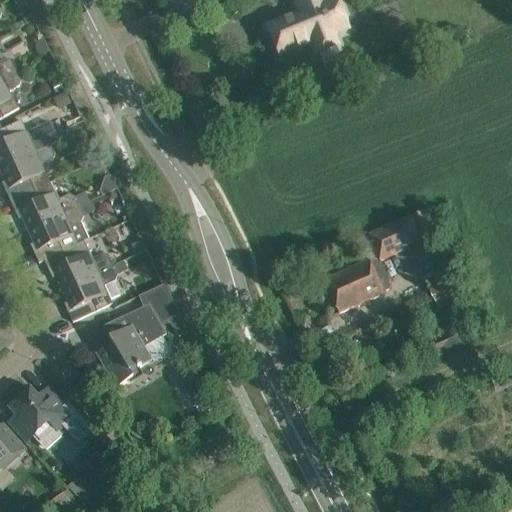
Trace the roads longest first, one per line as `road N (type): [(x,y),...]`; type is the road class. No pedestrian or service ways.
road 1 (secondary): [(187,184),(82,0)]
road 2 (secondary): [(337,511),(248,335)]
road 3 (secondary): [(187,184),(199,254),(248,335)]
road 4 (secondary): [(248,335),(227,244),(187,184)]
